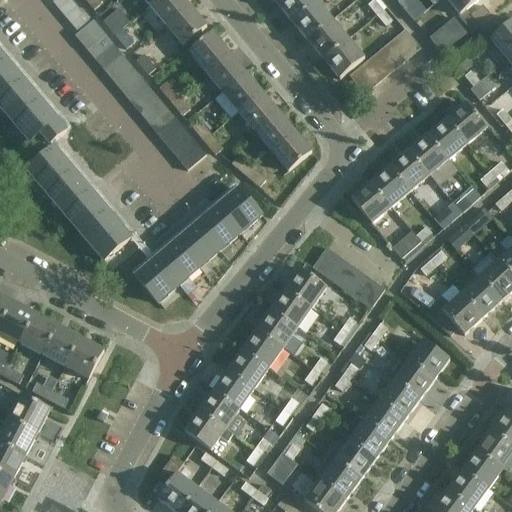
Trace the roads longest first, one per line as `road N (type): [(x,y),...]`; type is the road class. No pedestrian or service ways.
road 1 (residential): [(193,214),(21,0)]
road 2 (residential): [(337,139),(337,155),(304,202),(177,355)]
road 3 (residential): [(0,256),(177,355)]
road 4 (residential): [(389,511),(511,349)]
road 5 (residential): [(220,0),(337,139)]
road 6 (residential): [(177,355),(115,478),(116,511)]
road 7 (residential): [(435,59),(337,139)]
